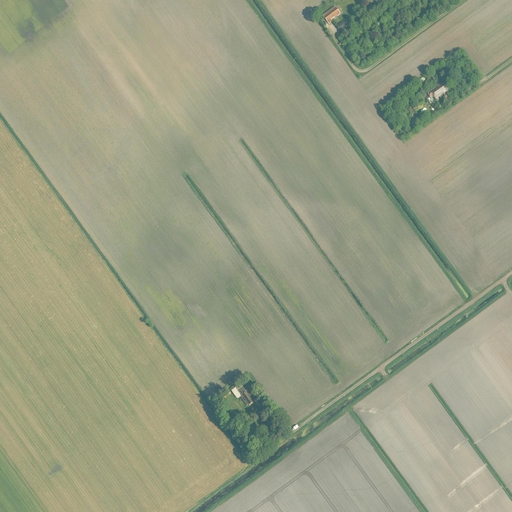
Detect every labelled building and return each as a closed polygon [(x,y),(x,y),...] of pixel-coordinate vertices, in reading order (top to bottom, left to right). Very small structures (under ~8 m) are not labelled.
[(335,7),(323,16),(329,25),(333,22),(331,20),(336,16),(337,17),(340,14),(335,7)] [(343,22),(336,27),(340,32),(346,27),(343,22)] [(446,90),(447,89),(443,83),(427,95),(431,99),(433,97),(436,100),(447,92),(446,90)] [(416,113),(424,107),(421,102),(412,108),(416,113)] [(239,396),(240,397),(246,406),(248,405),(249,406),(252,403),(251,402),(252,401),(249,396),(250,396),(249,394),(251,392),(248,389),(245,391),(242,388),(237,391),(240,395),(239,396)]
